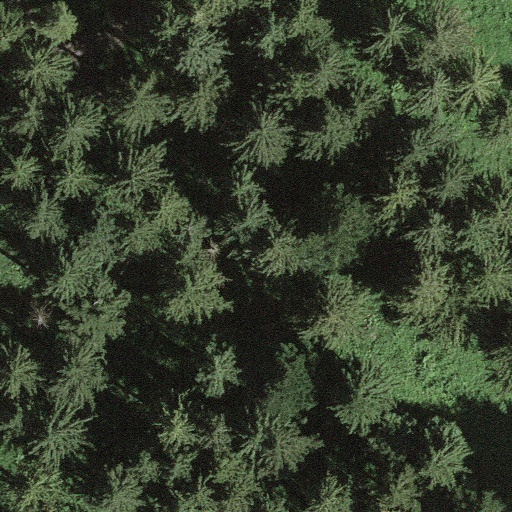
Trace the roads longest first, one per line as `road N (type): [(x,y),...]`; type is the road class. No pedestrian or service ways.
road 1 (track): [(0,8),(133,114),(409,365)]
road 2 (track): [(409,365),(504,511)]
